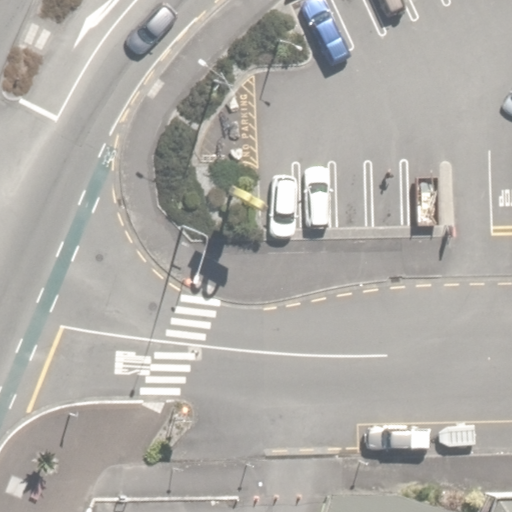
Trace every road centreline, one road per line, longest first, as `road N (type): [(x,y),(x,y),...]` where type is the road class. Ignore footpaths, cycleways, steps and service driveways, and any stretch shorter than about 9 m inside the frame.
road 1 (tertiary): [(12,293),(122,341),(511,356)]
road 2 (primary): [(163,0),(119,33),(61,123),(12,293)]
